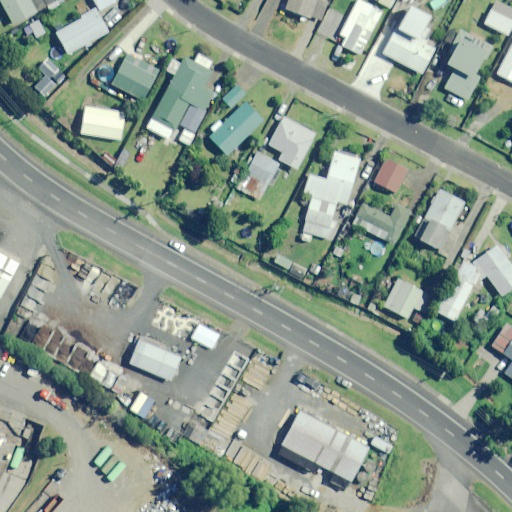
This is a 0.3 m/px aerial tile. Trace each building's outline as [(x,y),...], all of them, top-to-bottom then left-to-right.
[(0,0),(0,3),(12,25),(44,8),(39,0),(0,0)] [(92,0),(98,12),(115,3),(113,0),(92,0)] [(287,0),(284,10),(310,19),(311,17),(319,20),(326,2),(319,0),(287,0)] [(390,0),(377,0),(376,3),(387,8),(390,0)] [(511,22),(511,11),(494,2),(483,24),(506,35),(511,22)] [(381,13),(369,7),(364,17),(359,14),(342,46),(358,55),(381,13)] [(429,18),(408,7),(397,28),(395,27),(381,54),(420,74),(433,49),(417,41),(429,18)] [(83,46),(84,47),(90,44),(89,42),(106,33),(93,10),(80,17),(81,19),(54,33),(66,55),(83,46)] [(478,78),(472,74),(483,54),(487,56),(492,47),(460,30),(452,45),(454,46),(444,65),(452,70),(442,88),(466,101),(478,78)] [(511,39),(503,56),(511,60),(511,39)] [(157,70),(126,54),(109,84),(141,101),(157,70)] [(210,62),(197,55),(191,64),(182,59),(179,64),(172,60),(165,71),(173,76),(142,133),(165,146),(177,125),(192,133),(213,95),(202,89),(210,74),(206,71),(210,62)] [(66,79),(47,60),(37,70),(44,78),(32,90),(44,101),(66,79)] [(244,93),(235,84),(220,98),(229,107),(244,93)] [(220,125),(217,121),(209,129),(212,132),(207,137),(225,156),(262,121),(244,102),(220,125)] [(124,113),(83,107),(79,134),(119,141),(124,113)] [(314,135),(281,119),(267,146),(284,154),(280,162),(295,170),(314,135)] [(193,136),(182,130),(177,140),(188,146),(193,136)] [(267,184),(271,186),(277,175),(273,173),(277,164),(253,151),(234,187),(258,200),(267,184)] [(359,160),(333,152),(325,181),(308,176),(303,192),(312,195),(302,231),(327,238),(337,204),(345,206),(359,160)] [(406,170),(383,159),(372,182),(394,194),(406,170)] [(463,203),(435,189),(411,238),(439,251),(463,203)] [(393,246),(411,212),(396,205),(389,219),(362,205),(352,225),(393,246)] [(467,255),(461,253),(457,260),(462,263),(436,313),(453,322),(472,286),(477,289),(481,279),(485,276),(500,297),(511,288),(511,268),(495,246),(470,264),(464,262),(467,255)] [(432,298),(396,280),(382,307),(418,325),(424,314),(432,298)] [(179,311),(166,304),(155,324),(169,331),(179,311)] [(511,329),(505,324),(490,346),(511,361),(503,374),(511,380),(511,329)] [(179,358),(137,341),(128,364),(135,367),(131,375),(151,383),(154,375),(169,381),(179,358)] [(239,375),(211,358),(185,401),(214,418),(239,375)] [(280,371),(270,365),(264,377),(273,382),(280,371)] [(269,386),(253,377),(243,395),(259,404),(269,386)] [(342,439),(273,401),(252,440),(320,478),(342,439)] [(206,431),(195,425),(187,439),(199,445),(206,431)]
